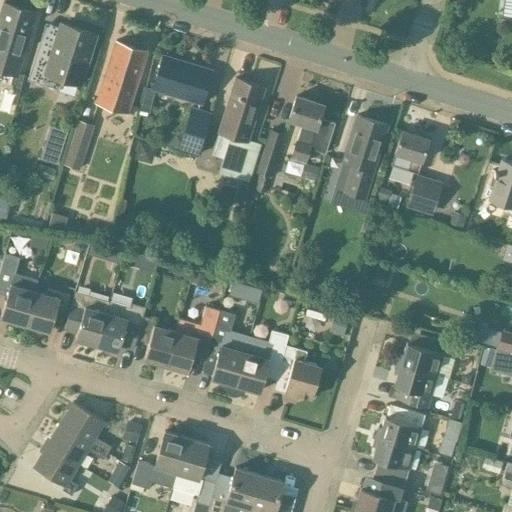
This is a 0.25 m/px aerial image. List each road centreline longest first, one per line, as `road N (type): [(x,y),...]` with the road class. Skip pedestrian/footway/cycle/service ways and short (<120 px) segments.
road 1 (residential): [(329,455),(51,371)]
road 2 (unclassified): [(405,81),(146,0)]
road 3 (residential): [(329,455),(368,321)]
